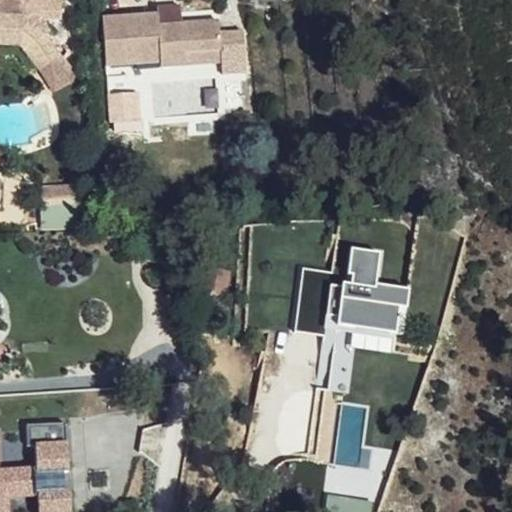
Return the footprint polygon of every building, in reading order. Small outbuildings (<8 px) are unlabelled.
[(31,16),(21,14),(21,1),(0,0),(0,44),(19,45),(39,69),(60,51),(31,16)] [(62,3),(21,1),(21,14),(31,16),(43,30),(49,24),(43,23),(61,24),(62,3)] [(218,29),(217,18),(158,24),(158,15),(101,20),(106,66),(161,61),(162,66),(187,64),(186,51),(220,48),(222,60),(223,72),(247,69),(242,27),(218,29)] [(220,48),(186,51),(187,64),(222,60),(220,48)] [(60,51),(39,69),(55,89),(76,70),(60,51)] [(140,97),(120,99),(123,123),(142,121),(140,97)] [(123,123),(120,99),(108,100),(110,125),(123,123)] [(38,187),(39,210),(80,208),(78,185),(38,187)] [(375,282),(379,251),(350,248),(347,274),(304,269),(297,330),(324,333),(338,335),(339,322),(396,329),(402,330),(407,286),(375,282)] [(225,271),(203,272),(205,300),(226,299),(225,271)] [(396,329),(339,322),(338,335),(324,333),(317,390),(349,394),(354,351),(392,356),(396,329)] [(0,359),(10,348),(0,339),(0,359)] [(0,511),(3,511),(3,504),(32,502),(33,511),(65,511),(60,427),(20,430),(22,452),(28,452),(30,472),(0,473),(0,511)]
